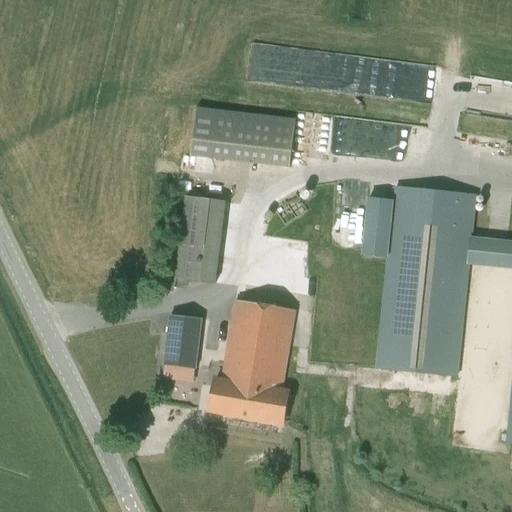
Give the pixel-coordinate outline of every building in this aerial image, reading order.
[(193,155),(193,157),(212,160),(218,112),(199,109),(193,155)] [(357,182),(338,181),(336,210),(341,210),(340,245),(354,246),(357,182)] [(455,378),(468,264),(511,269),(511,402),(507,445),(511,445),(511,246),(470,242),(475,197),(395,189),(394,202),(368,199),(362,256),(388,259),(376,369),(455,378)] [(179,249),(175,280),(215,285),(218,254),(179,249)] [(283,423),(288,391),(281,390),(296,310),(236,299),(222,379),(215,378),(210,409),(283,423)] [(197,367),(203,319),(171,315),(166,364),(197,367)]
